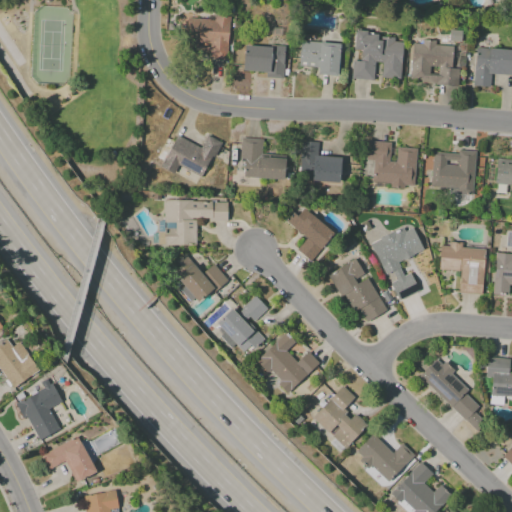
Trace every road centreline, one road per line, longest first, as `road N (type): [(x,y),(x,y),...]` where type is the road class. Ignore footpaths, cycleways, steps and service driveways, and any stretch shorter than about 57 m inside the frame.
road 1 (motorway): [(326,511),(168,350),(0,133)]
road 2 (residential): [(146,0),(150,48),(162,74),(201,101),(511,123)]
road 3 (motorway): [(0,223),(126,381),(251,511)]
road 4 (residential): [(511,506),(254,248)]
road 5 (residential): [(511,328),(434,325),(405,334),(366,367)]
